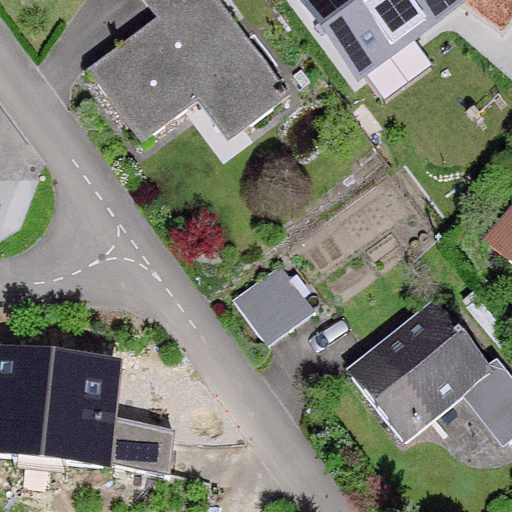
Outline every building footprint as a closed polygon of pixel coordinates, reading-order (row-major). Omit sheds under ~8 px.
[(136,0),(154,24),(85,75),(138,147),(211,93),(241,133),(285,101),(209,0),(136,0)] [(460,0),(303,0),(360,75),(460,0)] [(511,215),(485,247),(511,270),(511,215)] [(311,316),(276,270),(230,303),(264,351),(311,316)] [(483,374),(435,312),(371,362),(348,381),(398,443),(463,392),(507,446),(511,442),(511,389),(493,366),(483,374)] [(60,376),(60,370),(0,363),(0,457),(96,468),(164,485),(165,482),(173,447),(173,445),(100,426),(105,381),(60,376)]
